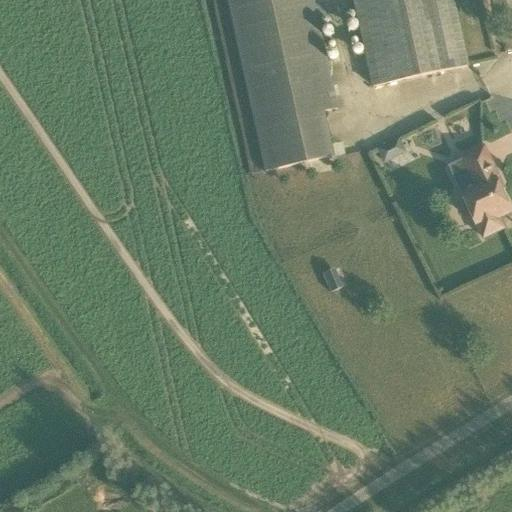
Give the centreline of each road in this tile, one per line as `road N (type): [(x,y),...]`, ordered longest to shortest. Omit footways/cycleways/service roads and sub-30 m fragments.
road 1 (track): [(0,239),(134,428),(203,484),(258,511)]
road 2 (unclassified): [(339,511),(511,402)]
